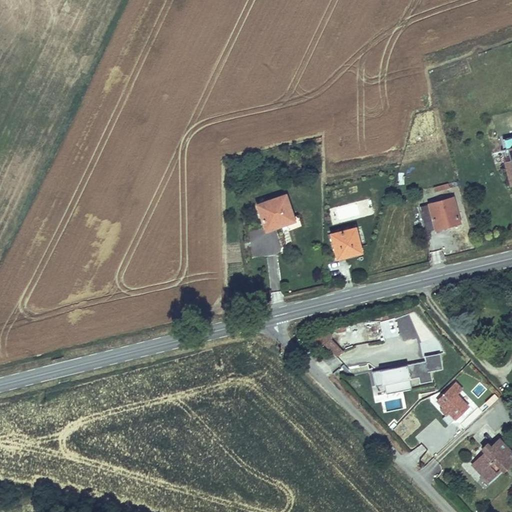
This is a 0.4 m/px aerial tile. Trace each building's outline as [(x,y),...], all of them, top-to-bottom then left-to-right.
[(510,187),(511,185),(511,139),(503,142),(505,152),(501,153),(510,187)] [(286,190),(255,201),(265,229),(296,218),(286,190)] [(455,196),(420,205),(426,229),(461,221),(455,196)] [(356,223),(329,230),(335,257),(363,250),(356,223)] [(330,337),(333,335),(328,329),(317,340),(322,345),(324,344),(336,356),(342,350),(330,337)] [(432,380),(430,370),(443,368),(440,352),(424,354),(425,359),(372,369),(375,385),(384,383),(385,393),(411,388),(409,378),(418,377),(419,382),(432,380)] [(456,380),(435,399),(441,406),(439,408),(445,414),(442,417),(449,424),(469,405),(457,392),(462,387),(456,380)] [(387,411),(403,407),(400,398),(385,402),(387,411)] [(476,462),(494,479),(511,460),(511,453),(497,439),(489,448),(485,445),(481,450),(484,453),(476,462)] [(476,462),(472,466),(490,483),(494,479),(476,462)]
